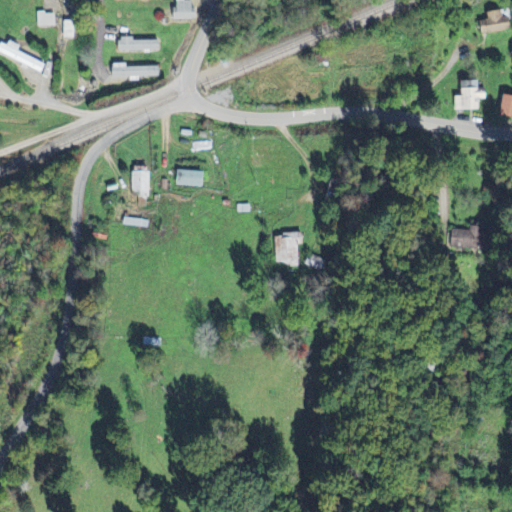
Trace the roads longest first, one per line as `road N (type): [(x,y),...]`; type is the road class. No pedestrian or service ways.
road 1 (residential): [(0,463),(53,381),(69,325),(89,165),(103,143),(193,95)]
road 2 (residential): [(511,130),(392,113),(276,118),(213,109),(187,80),(218,0)]
road 3 (residential): [(187,80),(0,155)]
